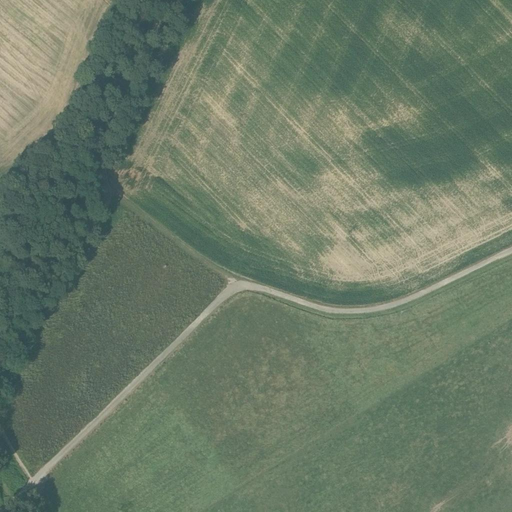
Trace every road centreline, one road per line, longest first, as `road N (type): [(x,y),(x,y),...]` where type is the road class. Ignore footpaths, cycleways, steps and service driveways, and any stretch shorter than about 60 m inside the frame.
road 1 (track): [(32,479),(235,284),(329,311),(365,311),(398,304),(511,250)]
road 2 (track): [(110,193),(235,284)]
